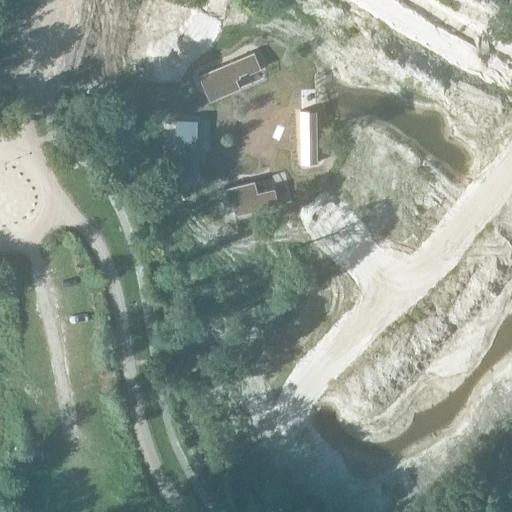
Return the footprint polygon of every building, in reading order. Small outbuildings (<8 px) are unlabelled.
[(193,0),(189,18),(210,23),(215,0),(193,0)] [(317,9),(302,0),(280,0),(277,6),(294,16),(286,29),(299,36),(299,37),(300,38),(317,9)] [(464,0),(457,14),(471,23),(480,7),(493,14),(500,0),(464,0)] [(126,7),(121,24),(152,33),(148,46),(179,56),(183,42),(175,40),(180,23),(126,7)] [(351,11),(326,52),(327,53),(328,52),(341,60),(352,42),(368,52),(386,22),(371,13),(366,20),(351,11)] [(258,54),(264,23),(249,20),(243,51),(258,54)] [(413,42),(387,88),(402,97),(417,71),(429,78),(445,51),(433,44),(429,51),(413,42)] [(243,52),(227,84),(240,90),(232,106),(247,114),(266,77),(250,69),(256,58),(243,52)] [(287,60),(283,76),(328,87),(331,71),(287,60)] [(106,72),(100,89),(117,95),(112,108),(139,117),(139,116),(143,103),(139,102),(145,85),(106,72)] [(479,82),(456,116),(470,126),(480,111),(492,119),(507,96),(496,88),(493,92),(479,82)] [(424,115),(433,88),(422,84),(413,111),(424,115)] [(286,105),(262,126),(271,136),(277,131),(289,144),(330,106),(319,93),(295,115),(286,105)] [(465,143),(469,131),(446,122),(441,134),(465,143)] [(83,129),(79,146),(96,150),(93,164),(120,170),(123,156),(119,155),(123,138),(83,129)] [(360,150),(341,175),(352,184),(357,177),(371,188),(399,149),(386,139),(371,158),(360,150)] [(459,173),(464,160),(426,146),(421,159),(459,173)] [(305,168),(307,153),(266,148),(264,162),(305,168)] [(194,167),(172,203),(187,212),(196,197),(208,204),(223,181),(222,180),(211,173),(209,177),(194,167)] [(393,197),(378,220),(389,228),(392,224),(406,234),(429,200),(415,190),(405,205),(393,197)] [(235,198),(210,236),(224,245),(236,227),(248,235),(265,208),(254,201),(249,207),(235,198)] [(484,236),(474,250),(509,273),(511,268),(511,254),(504,249),(511,237),(488,222),(480,233),(484,236)] [(291,226),(259,271),(272,281),(291,255),(303,264),(322,238),(310,230),(306,236),(291,226)] [(291,272),(265,292),(275,305),(301,285),(291,272)] [(332,276),(304,306),(316,318),(329,305),(339,315),(358,294),(347,284),(345,288),(332,276)] [(460,277),(434,299),(457,325),(482,303),(460,277)] [(117,301),(104,326),(117,332),(119,329),(135,336),(153,299),(137,291),(129,307),(117,301)] [(400,338),(390,348),(415,373),(425,363),(416,355),(429,342),(407,320),(394,332),(400,338)] [(175,329),(153,347),(162,357),(165,355),(177,368),(208,342),(197,328),(186,338),(183,339),(181,336),(175,329)] [(367,369),(343,392),(367,417),(391,393),(367,369)] [(205,377),(187,399),(198,408),(201,404),(214,416),(241,384),(228,373),(216,386),(205,377)] [(301,449),(279,476),(306,497),(327,470),(301,449)]
